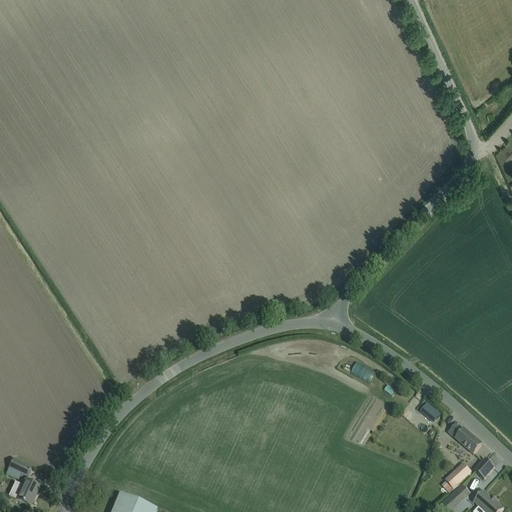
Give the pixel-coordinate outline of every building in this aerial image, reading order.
[(387,386),(384,391),(391,396),(394,391),(387,386)] [(455,426),(450,432),(456,438),(455,440),(473,455),(481,446),(482,445),(464,430),(462,432),(455,426)] [(31,468),(22,464),(12,459),(8,469),(27,477),(31,468)] [(495,469),(485,460),(474,472),(484,480),(495,469)] [(463,465),(445,481),(453,490),(471,474),(463,465)] [(39,487),(30,483),(25,481),(22,487),(15,483),(8,497),(30,508),(39,487)] [(461,486),(439,507),(444,511),(446,511),(452,507),(449,504),(465,490),(461,486)] [(484,492),(477,499),(473,503),(474,504),(483,511),(501,511),(504,510),(496,504),(497,503),(491,498),(490,498),(484,492)] [(155,511),(157,510),(119,495),(111,511),(155,511)]
